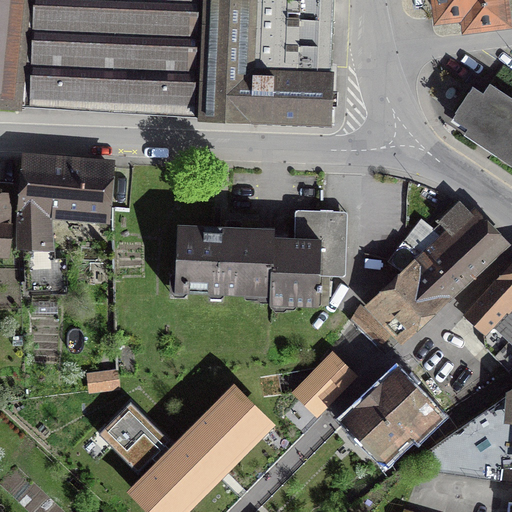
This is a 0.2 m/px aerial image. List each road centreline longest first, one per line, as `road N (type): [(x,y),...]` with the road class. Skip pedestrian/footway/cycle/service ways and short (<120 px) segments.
road 1 (residential): [(403,139),(356,150),(0,138)]
road 2 (residential): [(511,246),(243,511)]
road 3 (residential): [(403,139),(511,209)]
